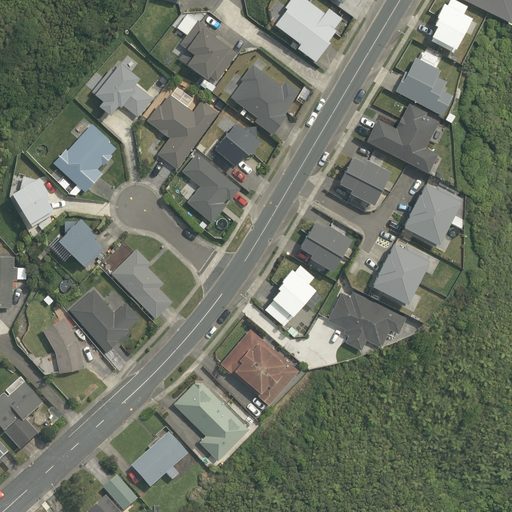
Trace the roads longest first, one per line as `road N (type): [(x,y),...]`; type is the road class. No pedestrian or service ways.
road 1 (tertiary): [(401,0),(237,283)]
road 2 (tertiary): [(237,283),(194,341),(6,511)]
road 3 (residential): [(137,205),(237,283)]
